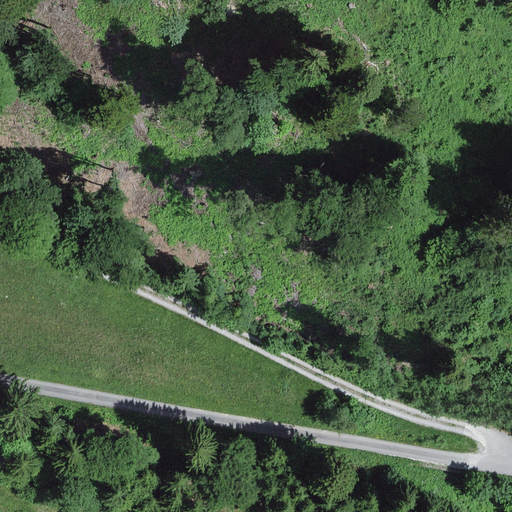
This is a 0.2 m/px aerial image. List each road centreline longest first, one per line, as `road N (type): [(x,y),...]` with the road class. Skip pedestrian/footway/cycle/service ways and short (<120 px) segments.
road 1 (track): [(511,452),(454,421),(385,405),(0,223)]
road 2 (track): [(511,467),(0,382)]
